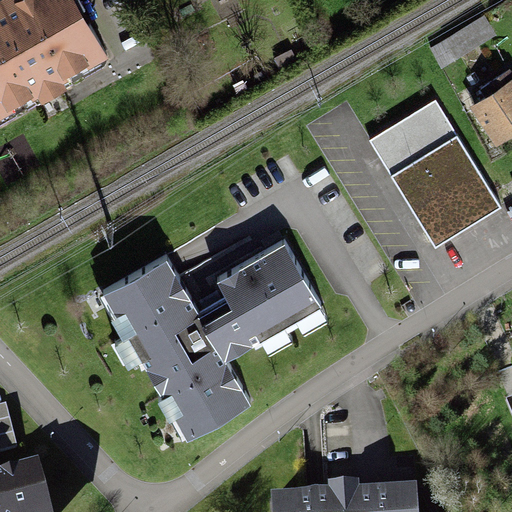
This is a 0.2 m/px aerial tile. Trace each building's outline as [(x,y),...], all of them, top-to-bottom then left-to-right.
[(62,0),(1,0),(0,1),(0,110),(94,57),(62,0)] [(485,12),(432,44),(444,65),(498,33),(485,12)] [(511,84),(510,80),(468,105),(492,144),(511,132),(511,84)] [(438,100),(373,138),(436,245),(501,206),(438,100)] [(321,308),(284,242),(223,276),(239,305),(210,321),(171,252),(106,289),(189,435),(256,398),(233,357),(321,308)] [(10,404),(0,406),(0,449),(19,445),(10,404)] [(0,511),(51,511),(40,465),(0,474),(0,511)] [(421,511),(420,489),(270,499),(270,511),(421,511)]
